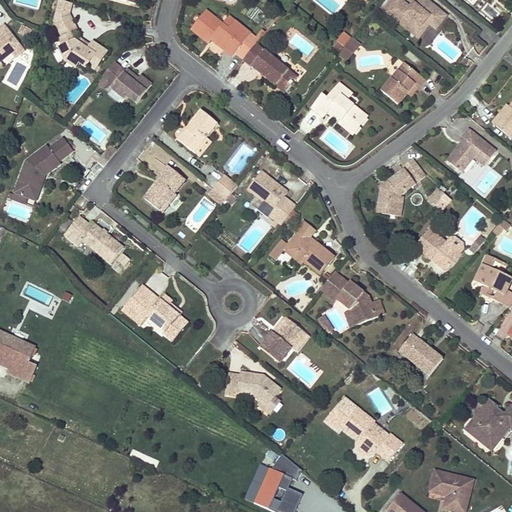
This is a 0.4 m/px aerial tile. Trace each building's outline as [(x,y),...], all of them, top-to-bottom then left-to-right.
[(395,0),(385,12),(415,35),(429,17),(439,25),(447,15),(427,0),(416,0),(410,7),(400,0),(395,0)] [(61,1),(57,14),(70,15),(73,5),(61,1)] [(258,42),(234,22),(228,29),(223,25),(206,11),(200,18),(197,16),(194,19),(197,22),(191,29),(208,44),(211,40),(213,37),(219,42),(217,44),(233,57),(236,54),(246,41),(254,48),(258,42)] [(57,14),(55,24),(62,39),(66,37),(70,44),(63,47),(60,49),(67,62),(76,69),(80,63),(86,68),(88,66),(95,71),(107,52),(94,43),(91,47),(88,50),(75,41),(72,34),(78,31),(70,15),(57,14)] [(429,17),(415,35),(419,38),(430,25),(436,29),(439,25),(429,17)] [(228,29),(234,22),(229,18),(223,25),(228,29)] [(18,44),(4,26),(0,28),(0,62),(1,61),(11,54),(12,48),(18,44)] [(352,38),(344,32),(337,41),(345,48),(345,47),(352,38)] [(62,39),(60,40),(63,47),(70,44),(66,37),(62,39)] [(352,38),(345,47),(353,54),(360,45),(352,38)] [(80,39),(75,41),(88,50),(91,47),(80,39)] [(244,60),(254,48),(246,41),(236,54),(244,60)] [(336,41),(330,50),(338,56),(339,55),(345,48),(337,41),(336,41)] [(23,52),(18,44),(12,48),(11,54),(14,57),(15,58),(23,52)] [(243,61),(251,67),(272,84),(274,82),(277,85),(276,87),(285,94),(299,77),(265,50),(257,44),(243,61)] [(345,47),(345,48),(339,55),(347,62),(353,54),(345,47)] [(114,63),(102,78),(113,87),(112,89),(126,101),(128,97),(137,104),(152,86),(141,77),(139,80),(135,84),(132,81),(135,77),(127,70),(125,72),(114,63)] [(400,105),(409,94),(416,84),(421,88),(427,80),(407,64),(384,93),(400,105)] [(322,117),(327,111),(329,108),(335,113),(333,116),(339,121),(348,128),(360,113),(346,101),(352,94),(339,83),(327,99),(321,94),(311,108),(322,117)] [(416,84),(409,94),(413,97),(421,88),(416,84)] [(500,119),(497,116),(492,123),(511,138),(511,137),(511,104),(510,107),(500,119)] [(507,105),(497,116),(500,119),(510,107),(507,105)] [(186,129),(178,140),(196,154),(207,140),(219,125),(201,110),(189,125),(192,126),(188,131),(186,129)] [(348,128),(339,121),(336,124),(351,136),(366,117),(360,113),(348,128)] [(462,142),(460,145),(464,147),(474,134),(468,129),(460,140),(462,142)] [(464,147),(460,145),(447,162),(461,173),(474,158),(484,167),(496,152),(474,134),(464,147)] [(23,173),(14,194),(29,199),(32,189),(40,192),(44,181),(40,179),(42,174),(46,175),(62,163),(60,161),(74,151),(64,138),(49,148),(47,145),(29,159),(32,163),(30,164),(27,174),(23,173)] [(207,140),(196,154),(201,158),(212,144),(207,140)] [(103,157),(109,162),(117,152),(111,147),(103,157)] [(27,161),(23,173),(27,174),(30,164),(32,163),(29,159),(27,161)] [(425,177),(414,162),(406,168),(418,183),(425,177)] [(157,185),(149,194),(156,199),(152,204),(160,210),(166,203),(170,206),(178,196),(176,194),(186,180),(170,167),(158,181),(160,182),(160,183),(158,186),(157,185)] [(418,183),(406,168),(405,170),(416,184),(418,183)] [(380,195),(378,207),(398,210),(400,198),(416,185),(416,184),(405,170),(388,183),(391,187),(380,195)] [(286,196),(272,185),(274,183),(261,173),(247,191),(273,212),(270,216),(281,226),(285,221),(292,212),(296,208),(284,198),(286,196)] [(224,176),(219,183),(227,189),(232,183),(224,176)] [(219,183),(213,190),(227,201),(238,187),(232,183),(227,189),(219,183)] [(274,183),(272,185),(286,196),(288,194),(274,183)] [(381,188),(380,195),(391,187),(388,183),(381,188)] [(32,189),(29,199),(36,201),(40,192),(32,189)] [(429,200),(435,206),(444,195),(438,189),(429,200)] [(213,190),(208,197),(222,207),(227,201),(213,190)] [(149,194),(146,199),(152,204),(156,199),(149,194)] [(444,195),(435,206),(442,211),(450,200),(444,195)] [(398,210),(378,207),(377,214),(401,218),(404,198),(400,198),(398,210)] [(166,203),(160,210),(164,213),(170,206),(166,203)] [(292,212),(285,221),(289,225),(296,216),(292,212)] [(77,217),(64,234),(79,246),(82,242),(111,264),(123,248),(95,226),(93,229),(77,217)] [(511,227),(511,226),(504,220),(494,232),(499,236),(504,230),(508,233),(511,227)] [(416,247),(433,260),(435,258),(439,261),(437,264),(448,273),(463,253),(448,240),(447,242),(431,229),(416,247)] [(302,230),(300,233),(317,248),(319,245),(302,230)] [(300,233),(289,246),(299,255),(296,259),(303,266),(306,263),(322,275),(336,258),(319,245),(317,248),(300,233)] [(475,254),(485,240),(479,236),(469,250),(475,254)] [(289,246),(285,251),(296,259),(299,255),(289,246)] [(497,261),(488,257),(483,266),(492,270),(497,261)] [(511,306),(511,294),(507,292),(511,281),(511,279),(492,270),(483,266),(476,283),(486,287),(489,289),(490,288),(493,289),(492,291),(497,293),(493,302),(501,305),(509,309),(511,306)] [(335,300),(349,283),(336,272),(322,290),(335,300)] [(335,300),(350,311),(356,327),(383,315),(378,301),(371,304),(370,303),(361,296),(363,293),(349,283),(335,300)] [(142,286),(140,289),(150,297),(152,294),(142,286)] [(150,297),(140,289),(122,311),(141,326),(147,319),(165,334),(163,335),(172,342),(187,324),(178,317),(167,308),(170,305),(171,303),(163,297),(160,300),(152,294),(150,297)] [(73,292),(66,290),(62,300),(69,303),(73,292)] [(363,293),(361,296),(370,303),(368,297),(363,293)] [(170,305),(167,308),(178,317),(180,313),(170,305)] [(356,327),(350,311),(345,313),(351,328),(356,327)] [(324,317),(318,321),(327,335),(333,330),(324,317)] [(286,319),(274,334),(277,337),(289,321),(286,319)] [(277,337),(274,334),(262,349),(280,364),(292,349),(294,350),(306,335),(289,321),(277,337)] [(248,333),(261,343),(269,332),(255,323),(248,333)] [(242,331),(234,347),(244,352),(253,337),(242,331)] [(0,333),(0,364),(9,369),(8,372),(29,381),(35,367),(29,363),(35,349),(0,333)] [(412,335),(402,348),(408,353),(405,357),(429,376),(443,360),(433,352),(432,354),(429,351),(430,349),(412,335)] [(402,348),(399,351),(405,357),(408,353),(402,348)] [(269,381),(258,380),(258,376),(242,374),(241,377),(231,376),(228,397),(239,398),(239,396),(255,397),(263,404),(268,408),(275,399),(281,391),(269,381)] [(215,389),(204,380),(199,386),(210,395),(215,389)] [(271,416),(281,404),(275,399),(268,408),(263,404),(260,407),(271,416)] [(341,428),(350,436),(355,436),(360,440),(358,442),(356,445),(357,452),(363,457),(372,456),(375,453),(388,462),(401,445),(389,435),(388,436),(385,441),(370,429),(373,425),(374,423),(345,400),(328,422),(339,431),(341,428)] [(476,426),(470,433),(480,441),(486,440),(491,443),(494,439),(502,438),(509,429),(511,430),(511,408),(506,414),(502,419),(497,415),(496,409),(497,408),(489,401),(483,408),(473,410),(475,418),(476,426)] [(506,414),(497,408),(496,409),(497,415),(502,419),(506,414)] [(475,418),(465,430),(470,433),(476,426),(475,418)] [(388,436),(373,425),(370,429),(385,441),(388,436)] [(486,440),(480,441),(491,451),(502,438),(494,439),(491,443),(486,440)] [(282,456),(272,471),(285,476),(292,479),(300,470),(282,456)] [(272,471),(270,470),(255,504),(269,511),(274,501),(279,490),(285,476),(272,471)] [(446,510),(453,511),(455,511),(457,507),(468,510),(472,490),(466,489),(468,480),(436,472),(431,493),(448,498),(446,510)] [(279,490),(285,492),(280,503),(274,501),(269,511),(272,511),(293,511),(295,510),(301,495),(288,489),(292,479),(285,476),(279,490)] [(468,480),(466,489),(472,490),(475,482),(468,480)] [(420,511),(401,495),(387,511),(386,511),(420,511)]
